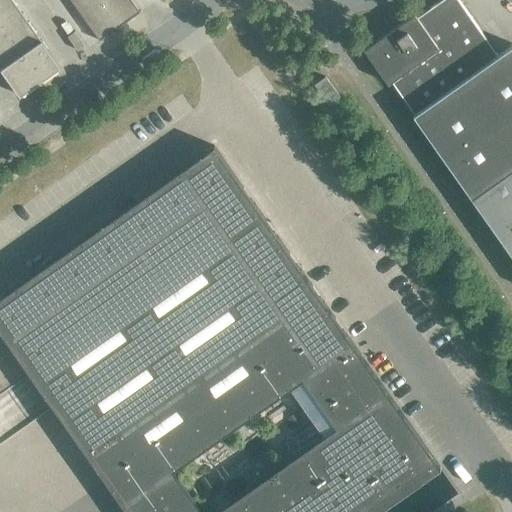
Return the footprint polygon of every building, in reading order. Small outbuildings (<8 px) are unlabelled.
[(0,0),(0,68),(8,80),(8,79),(20,96),(60,68),(48,51),(49,51),(36,33),(36,32),(35,31),(30,24),(30,23),(29,22),(28,22),(16,5),(17,5),(16,3),(15,3),(12,0),(0,0)] [(131,0),(70,0),(98,39),(97,40),(98,41),(140,11),(140,10),(139,11),(131,0)] [(441,0),(417,17),(415,14),(364,49),(388,84),(392,81),(415,113),(413,114),(435,146),(511,254),(511,44),(498,55),(458,0),(441,0)] [(339,96),(325,77),(314,85),(328,104),(339,96)] [(356,511),(433,459),(440,468),(441,468),(214,146),(0,296),(0,331),(53,407),(127,511),(356,511)]
